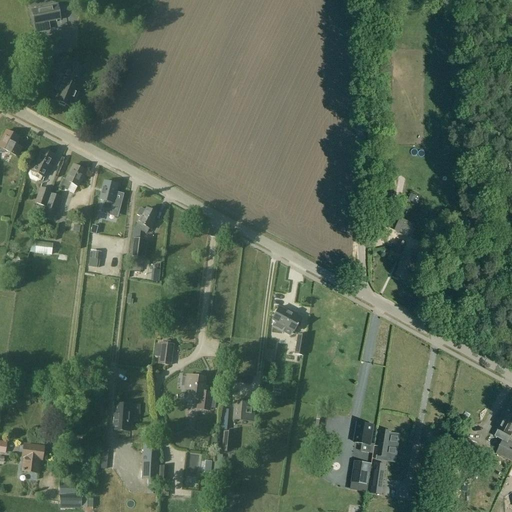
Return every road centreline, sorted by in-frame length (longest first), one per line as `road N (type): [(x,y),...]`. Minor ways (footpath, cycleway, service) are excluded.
road 1 (unclassified): [(360,292),(0,102)]
road 2 (unclassified): [(360,292),(359,18)]
road 3 (unclassified): [(511,375),(360,292)]
road 4 (unknown): [(210,223),(201,360)]
